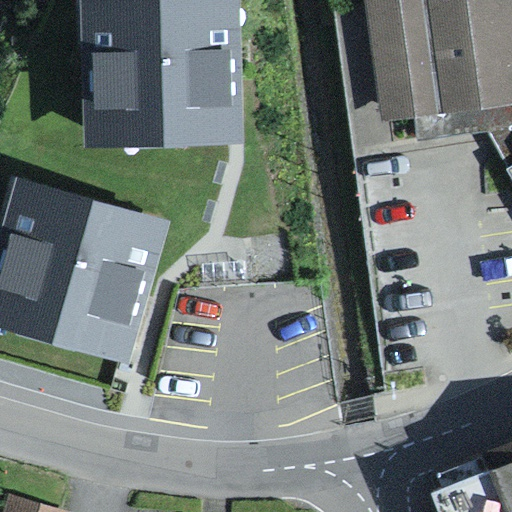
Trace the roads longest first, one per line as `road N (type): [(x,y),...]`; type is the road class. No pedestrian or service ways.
road 1 (residential): [(384,451),(247,467),(118,457),(0,426)]
road 2 (residential): [(511,398),(384,451)]
